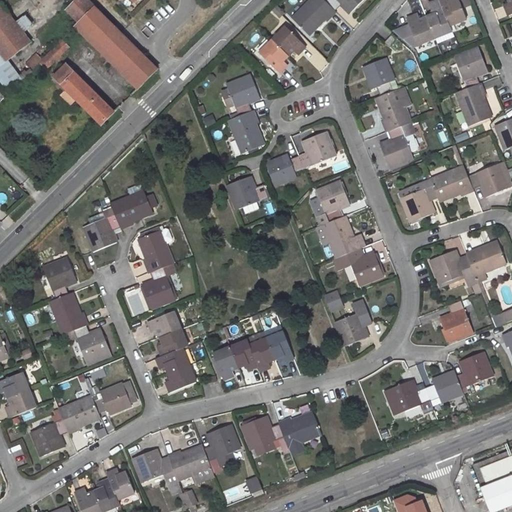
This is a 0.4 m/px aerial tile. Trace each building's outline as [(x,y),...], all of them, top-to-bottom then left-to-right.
[(87,0),(77,0),(67,11),(79,23),(141,86),(158,69),(87,0)] [(324,0),(310,0),(292,18),(307,34),(308,33),(317,25),(318,26),(325,20),(327,22),(336,12),(335,11),(325,1),(324,0)] [(326,0),(325,1),(335,11),(340,5),(342,4),(350,12),(351,13),(363,0),(326,0)] [(433,15),(427,17),(435,38),(452,31),(450,26),(449,26),(438,0),(428,4),(433,15)] [(438,0),(449,26),(450,26),(467,19),(459,0),(454,0),(452,1),(451,0),(438,0)] [(1,3),(0,4),(0,52),(6,61),(16,54),(31,42),(30,41),(30,42),(23,33),(16,23),(1,5),(2,4),(1,3)] [(350,12),(342,4),(340,5),(348,14),(350,12)] [(28,14),(16,23),(23,33),(35,23),(28,14)] [(417,15),(407,19),(417,45),(435,38),(427,17),(420,20),(417,15)] [(317,25),(308,33),(310,35),(318,26),(317,25)] [(272,40),(288,56),(293,51),(298,55),(306,47),(286,27),(272,40)] [(452,31),(435,38),(437,44),(454,37),(452,31)] [(392,35),(385,42),(389,46),(397,38),(392,35)] [(259,53),(279,73),(287,65),(283,61),(288,56),(272,40),(259,53)] [(43,60),(40,63),(46,70),(69,47),(62,41),(43,60)] [(479,48),(454,57),(467,89),(479,84),(476,77),(476,75),(486,71),(488,71),(479,48)] [(0,52),(0,81),(7,90),(21,79),(22,80),(32,71),(26,65),(16,54),(6,61),(0,52)] [(37,54),(26,65),(32,71),(40,63),(43,60),(37,54)] [(386,58),(365,67),(366,68),(370,78),(368,79),(372,90),(377,88),(381,96),(393,92),(390,83),(395,81),(386,58)] [(66,65),(54,77),(62,86),(66,90),(76,99),(102,125),(114,113),(94,92),(77,75),(66,65)] [(79,72),(77,75),(94,92),(97,90),(79,72)] [(251,75),(226,85),(229,90),(234,105),(239,116),(252,111),(249,104),(248,103),(259,98),(260,98),(251,75)] [(395,81),(390,83),(393,92),(398,90),(395,81)] [(467,89),(456,93),(469,127),(490,119),(489,117),(485,106),(487,105),(483,97),(486,96),(481,84),(479,84),(467,89)] [(404,87),(398,90),(405,107),(411,105),(404,87)] [(66,90),(61,95),(71,105),(76,99),(66,90)] [(229,90),(222,92),(228,107),(234,105),(229,90)] [(381,96),(378,98),(378,99),(383,110),(381,111),(384,119),(382,120),(387,133),(388,132),(412,123),(405,107),(398,90),(393,92),(381,96)] [(239,116),(229,121),(242,154),(263,146),(262,144),(258,133),(259,132),(256,124),(258,123),(253,111),(252,111),(239,116)] [(511,119),(495,126),(505,151),(511,147),(511,119)] [(412,123),(388,132),(391,139),(392,141),(381,145),(380,145),(389,168),(390,168),(407,161),(414,159),(411,153),(405,138),(413,135),(416,134),(412,123)] [(306,154),(299,156),(304,169),(336,157),(326,132),(303,141),(304,142),(308,153),(306,154)] [(467,132),(455,137),(457,143),(469,138),(467,132)] [(413,135),(405,138),(411,153),(417,151),(418,148),(413,135)] [(455,145),(453,146),(460,165),(463,164),(455,145)] [(290,160),(288,155),(277,159),(278,161),(268,165),(267,165),(275,186),(284,182),(297,177),(295,173),(304,169),(299,156),(290,160)] [(390,168),(391,170),(408,164),(407,161),(390,168)] [(499,164),(468,177),(473,189),(480,187),(482,186),(486,196),(486,198),(509,188),(509,187),(511,185),(511,181),(505,163),(500,165),(499,164)] [(464,166),(430,180),(433,186),(438,198),(439,201),(441,200),(451,195),(452,197),(460,194),(461,196),(474,191),(473,189),(468,177),(464,166)] [(250,177),(227,186),(236,210),(243,208),(259,202),(269,198),(264,185),(256,188),(255,189),(250,178),(250,177)] [(423,190),(401,199),(411,223),(434,214),(429,202),(438,198),(433,186),(430,180),(421,184),(423,190)] [(341,181),(316,191),(319,199),(324,211),(329,223),(342,218),(339,211),(338,209),(349,205),(350,204),(341,181)] [(284,182),(275,186),(277,193),(287,189),(284,182)] [(141,184),(127,190),(130,196),(143,191),(141,184)] [(423,190),(421,184),(399,193),(401,199),(423,190)] [(130,196),(111,205),(112,208),(115,215),(120,228),(121,229),(133,224),(132,222),(141,218),(140,217),(151,212),(152,211),(151,208),(157,205),(152,195),(147,198),(144,191),(143,191),(130,196)] [(319,199),(311,202),(316,215),(324,211),(319,199)] [(259,202),(243,208),(245,215),(262,208),(259,202)] [(115,215),(112,208),(103,212),(104,213),(88,219),(91,225),(83,228),(94,252),(116,243),(116,242),(111,231),(113,231),(120,228),(115,215)] [(329,223),(323,225),(329,241),(336,259),(359,249),(361,249),(365,247),(362,238),(357,240),(356,236),(354,237),(350,229),(348,230),(344,218),(343,217),(342,218),(329,223)] [(323,225),(316,228),(322,244),(329,241),(323,225)] [(140,235),(142,238),(161,231),(160,227),(140,235)] [(166,229),(161,231),(166,245),(172,242),(173,240),(169,230),(166,229)] [(142,238),(140,239),(141,240),(145,251),(143,252),(147,261),(144,262),(149,274),(151,273),(163,268),(174,264),(166,245),(161,231),(142,238)] [(477,255),(468,259),(473,272),(478,283),(480,282),(487,279),(484,273),(507,264),(499,243),(497,244),(487,248),(486,246),(475,251),(477,255)] [(336,259),(334,260),(338,270),(351,265),(359,286),(384,276),(375,253),(363,258),(359,249),(336,259)] [(455,251),(432,260),(441,284),(464,275),(468,285),(472,283),(475,293),(481,291),(478,283),(473,272),(468,259),(459,263),(455,251)] [(475,251),(466,254),(468,259),(477,255),(475,251)] [(68,258),(43,268),(56,300),(69,294),(66,287),(65,286),(76,282),(77,281),(68,258)] [(154,282),(142,287),(151,310),(176,300),(167,277),(177,273),(174,264),(163,268),(151,273),(154,282)] [(480,282),(478,283),(481,291),(482,293),(487,305),(489,305),(480,282)] [(56,300),(50,302),(63,335),(86,326),(88,325),(83,313),(81,314),(77,305),(75,306),(71,295),(70,294),(69,294),(56,300)] [(356,314),(335,323),(345,347),(368,338),(367,337),(363,326),(365,326),(372,323),(363,300),(352,305),(356,314)] [(461,301),(448,306),(451,314),(452,315),(441,319),(440,320),(449,343),(473,333),(461,301)] [(268,310),(257,315),(259,319),(270,315),(268,310)] [(511,311),(503,315),(506,323),(511,320),(511,311)] [(174,312),(148,322),(152,333),(158,331),(161,338),(181,330),(174,312)] [(86,326),(63,335),(67,343),(77,339),(86,363),(111,353),(101,330),(100,331),(90,335),(89,333),(86,326)] [(282,326),(264,333),(267,339),(284,332),(282,326)] [(181,330),(161,338),(163,344),(158,346),(162,357),(183,349),(188,347),(181,330)] [(511,331),(503,335),(508,347),(510,347),(511,351),(511,331)] [(294,358),(284,332),(267,339),(275,360),(281,357),(283,363),(294,358)] [(264,333),(248,340),(250,346),(267,339),(264,333)] [(0,358),(7,356),(8,355),(8,354),(0,335),(0,334),(0,358)] [(4,334),(0,335),(8,354),(12,353),(4,334)] [(275,360),(267,339),(250,346),(258,366),(258,367),(260,372),(271,368),(269,362),(275,360)] [(231,347),(239,368),(245,365),(247,371),(258,367),(258,366),(250,346),(248,340),(231,347)] [(213,354),(223,380),(234,376),(232,371),(239,368),(231,347),(213,354)] [(162,357),(156,359),(161,370),(166,368),(169,374),(189,366),(183,349),(162,357)] [(464,374),(457,376),(462,389),(493,377),(484,352),(461,361),(461,362),(466,373),(464,374)] [(189,366),(169,374),(171,380),(166,382),(170,393),(196,383),(189,366)] [(22,373),(0,381),(0,392),(1,394),(6,392),(9,398),(29,390),(22,373)] [(434,385),(426,389),(432,406),(464,394),(462,389),(457,376),(455,373),(454,374),(444,378),(443,376),(432,380),(434,385)] [(412,382),(412,381),(385,392),(394,416),(421,405),(424,413),(434,409),(432,406),(426,389),(424,385),(416,388),(415,388),(412,382)] [(129,382),(123,385),(131,403),(137,401),(129,382)] [(100,393),(92,396),(99,414),(108,410),(110,415),(120,411),(120,409),(130,405),(131,404),(131,403),(123,385),(123,384),(100,393)] [(98,387),(90,391),(92,396),(100,393),(98,387)] [(29,390),(9,398),(11,405),(6,408),(10,418),(36,408),(29,390)] [(92,396),(59,410),(59,411),(63,420),(68,433),(69,435),(81,429),(80,427),(88,424),(88,422),(99,417),(100,417),(99,414),(92,396)] [(56,415),(52,416),(55,423),(63,420),(59,411),(55,412),(56,415)] [(279,423),(279,425),(289,448),(290,447),(301,443),(322,435),(314,414),(313,415),(301,419),(300,417),(292,421),(291,418),(279,423)] [(266,416),(243,426),(253,450),(256,449),(272,442),(279,440),(283,450),(289,448),(279,425),(272,428),(271,428),(266,418),(266,416)] [(55,423),(31,433),(41,457),(64,448),(64,447),(59,436),(61,435),(68,433),(63,420),(55,423)] [(211,446),(204,449),(212,468),(220,465),(221,467),(233,462),(230,454),(241,449),(231,425),(208,434),(209,435),(213,446),(211,446)] [(272,442),(256,449),(258,455),(275,449),(272,442)] [(301,443),(290,447),(293,455),(305,451),(301,443)] [(181,451),(168,456),(169,458),(174,471),(178,481),(193,475),(212,468),(204,449),(203,447),(202,448),(191,452),(190,450),(182,454),(181,451)] [(155,450),(132,459),(142,483),(165,474),(172,490),(180,487),(178,481),(174,471),(169,458),(162,461),(160,461),(156,451),(155,450)] [(511,450),(472,466),(481,488),(487,486),(481,469),(511,456),(511,450)] [(511,456),(481,469),(487,486),(481,488),(490,511),(494,511),(511,505),(511,456)] [(220,465),(212,468),(213,473),(222,469),(221,467),(220,465)] [(212,468),(193,475),(196,484),(215,476),(213,473),(212,468)] [(118,469),(107,474),(109,479),(118,500),(135,493),(127,472),(120,475),(118,469)] [(258,478),(246,483),(251,495),(263,490),(258,478)] [(101,489),(95,492),(103,511),(120,505),(118,500),(109,479),(99,484),(101,489)] [(86,489),(75,493),(82,511),(103,511),(95,492),(88,494),(86,489)] [(398,511),(426,511),(422,500),(417,502),(415,497),(408,495),(394,500),(398,511)] [(193,498),(188,500),(190,507),(195,505),(197,504),(194,497),(193,498)] [(424,505),(427,511),(437,511),(434,501),(424,505)]
